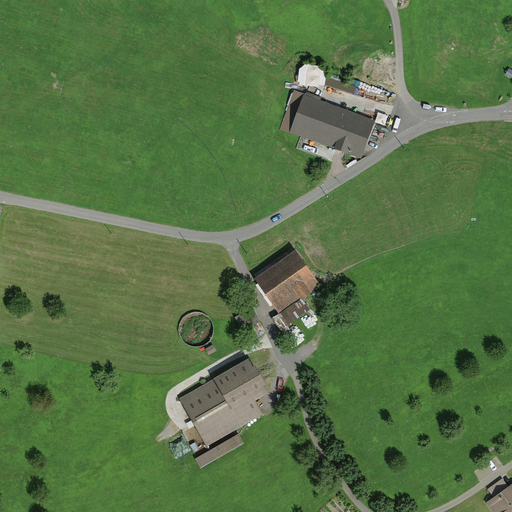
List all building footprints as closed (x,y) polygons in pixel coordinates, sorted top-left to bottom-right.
[(297,84),(323,88),(326,69),(300,65),(297,84)] [(361,96),(363,89),(327,78),(325,86),(361,96)] [(375,120),(300,94),(287,129),(362,155),(375,120)] [(300,251),(260,278),(281,308),(321,282),(300,251)] [(253,359),(183,399),(207,440),(256,411),(249,399),(270,387),(253,359)] [(239,434),(196,459),(201,468),(244,443),(239,434)] [(511,511),(511,486),(494,501),(503,511),(511,511)]
